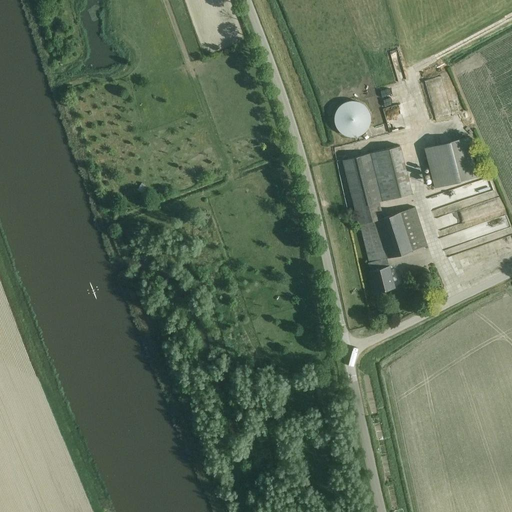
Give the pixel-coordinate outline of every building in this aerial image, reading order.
[(361,135),(363,134),(367,131),(369,128),(370,124),(371,121),(371,118),(371,116),(370,113),(368,110),(367,107),(365,105),(363,103),(361,102),(358,101),(354,101),(351,101),(347,101),(343,103),(340,105),(338,108),(336,112),(335,115),(335,118),(335,123),(336,126),(338,128),(340,131),(342,133),(346,135),(348,136),(352,137),(355,137),(359,136),(361,135)] [(437,124),(449,122),(446,109),(434,111),(437,124)] [(466,137),(426,147),(437,187),(476,177),(466,137)] [(370,262),(387,258),(427,246),(415,207),(383,217),(379,202),(412,193),(402,155),(400,147),(343,160),(359,224),(360,224),(370,262)] [(142,183),(137,190),(143,193),(148,187),(142,183)] [(462,193),(464,204),(490,198),(488,187),(462,193)] [(498,207),(457,220),(459,227),(469,224),(470,225),(488,219),(489,223),(501,219),(498,207)] [(433,226),(437,236),(456,230),(453,220),(433,226)] [(440,253),(509,234),(506,223),(437,243),(440,253)] [(387,258),(370,262),(368,262),(376,292),(395,287),(387,258)]
